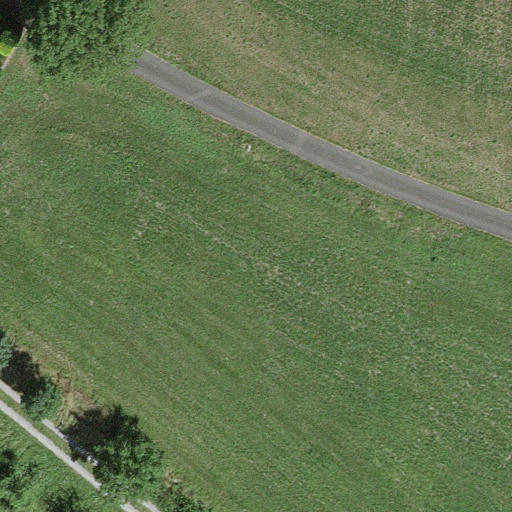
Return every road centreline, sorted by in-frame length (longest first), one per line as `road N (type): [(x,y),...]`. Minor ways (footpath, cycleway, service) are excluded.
road 1 (residential): [(35,0),(145,64),(372,175),(511,222)]
road 2 (track): [(0,391),(151,511)]
